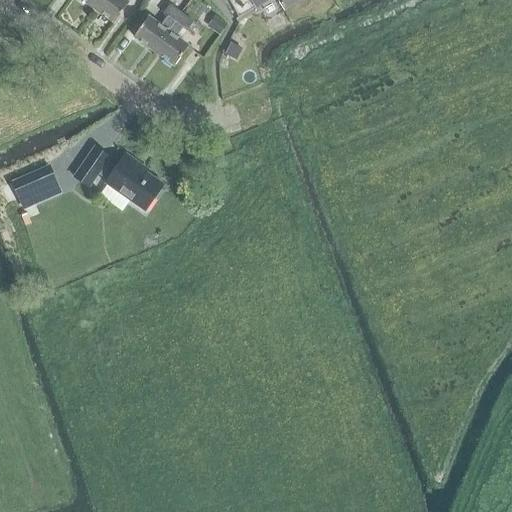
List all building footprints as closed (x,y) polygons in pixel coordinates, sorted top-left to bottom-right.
[(80,0),(94,9),(100,0),(80,0)] [(100,0),(94,9),(114,24),(128,4),(122,0),(100,0)] [(153,52),(181,14),(188,3),(183,0),(174,0),(170,6),(169,6),(163,15),(167,17),(160,27),(148,18),(133,38),(153,52)] [(255,10),(272,0),(226,0),(238,19),(254,9),(255,10)] [(181,14),(153,52),(174,67),(188,47),(175,38),(182,28),(186,31),(192,22),(181,14)] [(219,36),(227,25),(215,16),(207,27),(219,36)] [(236,61),(242,50),(230,44),(224,55),(236,61)] [(115,171),(105,164),(109,159),(94,148),(73,178),(88,188),(98,174),(107,181),(105,184),(144,212),(163,185),(138,168),(140,165),(126,155),(115,171)] [(12,183),(23,208),(60,193),(54,179),(32,188),(27,177),(12,183)]
